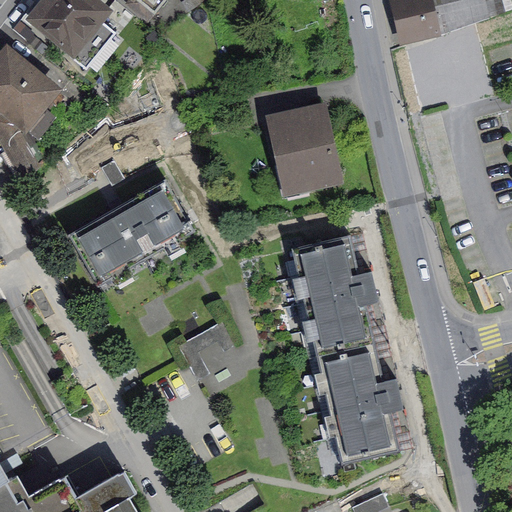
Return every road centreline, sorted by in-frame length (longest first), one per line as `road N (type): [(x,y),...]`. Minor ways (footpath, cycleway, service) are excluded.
road 1 (residential): [(356,0),(473,511)]
road 2 (unknown): [(249,511),(278,482),(280,461),(251,290),(229,274),(147,293)]
road 3 (residential): [(173,511),(0,215)]
